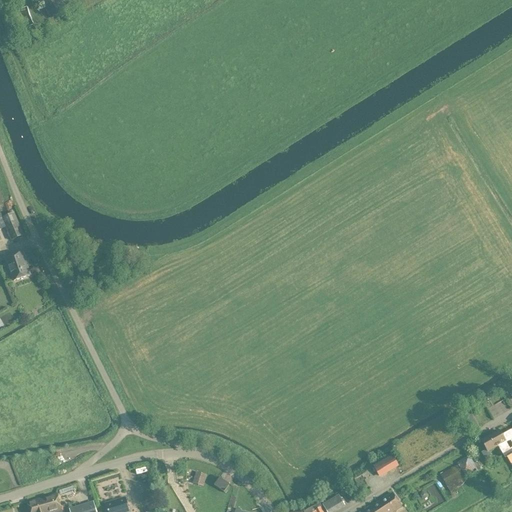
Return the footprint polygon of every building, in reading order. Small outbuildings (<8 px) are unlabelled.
[(40,0),(51,18),(66,9),(59,0),(40,0)] [(0,229),(6,227),(11,240),(23,235),(14,213),(3,217),(1,213),(0,213),(0,229)] [(30,275),(26,263),(23,253),(5,259),(13,281),(30,275)] [(505,442),(498,445),(501,450),(503,453),(511,447),(511,430),(502,436),(505,442)] [(505,442),(502,436),(501,436),(498,431),(481,441),(486,449),(481,451),(485,458),(491,455),(488,451),(498,445),(505,442)] [(477,468),(469,454),(457,461),(464,475),(477,468)] [(397,465),(392,456),(380,463),(385,472),(397,465)] [(440,474),(450,492),(463,484),(467,480),(457,464),(440,474)] [(207,475),(196,471),(193,482),(204,486),(207,475)] [(141,509),(146,507),(140,492),(135,495),(141,509)] [(370,504),(375,511),(392,511),(401,507),(392,492),(371,505),(370,504)] [(60,511),(56,494),(42,498),(46,511),(60,511)] [(322,504),(326,511),(328,511),(342,503),(337,495),(322,504)] [(46,511),(42,498),(27,502),(28,505),(27,505),(26,506),(27,511),(46,511)] [(128,511),(125,498),(106,504),(108,511),(128,511)] [(96,511),(93,501),(69,508),(70,511),(96,511)] [(320,511),(314,501),(295,511),(320,511)]
